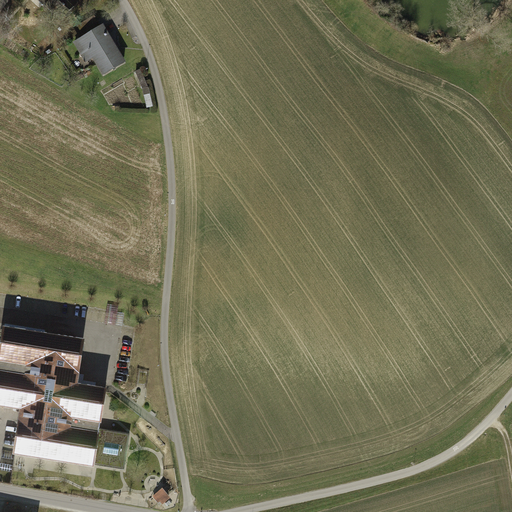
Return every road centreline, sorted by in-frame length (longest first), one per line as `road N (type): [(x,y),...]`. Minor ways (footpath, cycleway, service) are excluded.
road 1 (residential): [(123,0),(158,83),(170,158),(166,368),(189,511)]
road 2 (residential): [(238,511),(412,470),(473,436),(511,394)]
road 3 (residential): [(124,511),(0,490)]
